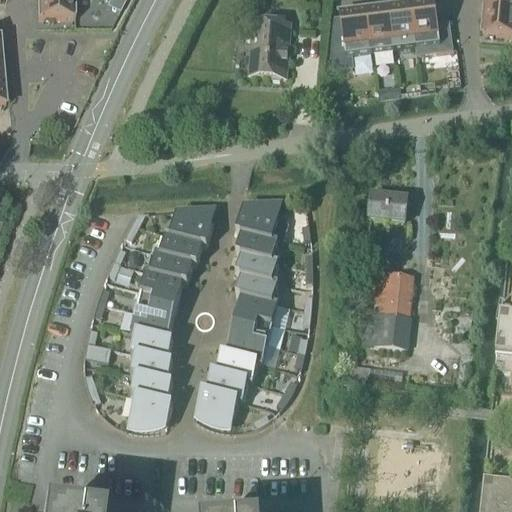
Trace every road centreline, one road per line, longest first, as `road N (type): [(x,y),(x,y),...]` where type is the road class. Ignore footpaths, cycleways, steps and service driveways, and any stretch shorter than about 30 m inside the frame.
road 1 (residential): [(238,155),(179,449)]
road 2 (residential): [(238,155),(475,119)]
road 3 (residential): [(51,443),(70,337),(112,222)]
road 4 (residential): [(320,509),(317,451),(179,449)]
road 5 (residential): [(21,0),(24,118),(12,173)]
road 6 (residential): [(51,443),(50,506),(155,509)]
road 7 (residential): [(155,509),(320,509)]
road 8 (residential): [(179,449),(51,443)]
